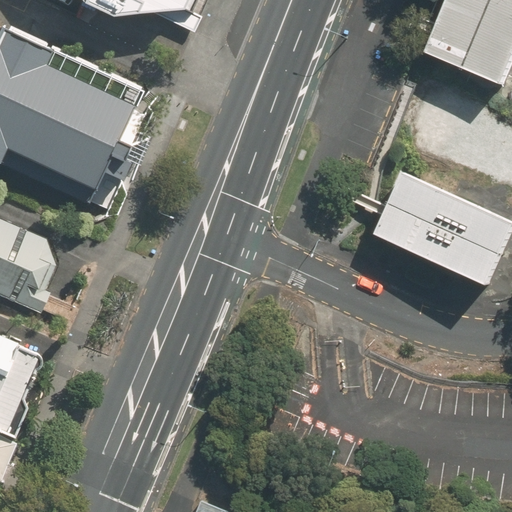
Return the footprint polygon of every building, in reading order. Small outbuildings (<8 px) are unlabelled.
[(81,0),(111,14),(190,7),(193,0),(81,0)] [(511,60),(511,0),(448,0),(436,30),(427,51),(502,83),(511,60)] [(0,157),(87,197),(138,86),(0,23),(0,157)] [(511,217),(490,208),(405,172),(390,205),(387,210),(378,230),(464,270),(489,281),(511,231),(511,217)] [(42,238),(0,217),(0,291),(41,309),(59,268),(42,238)] [(44,358),(0,339),(0,428),(12,434),(44,358)]
